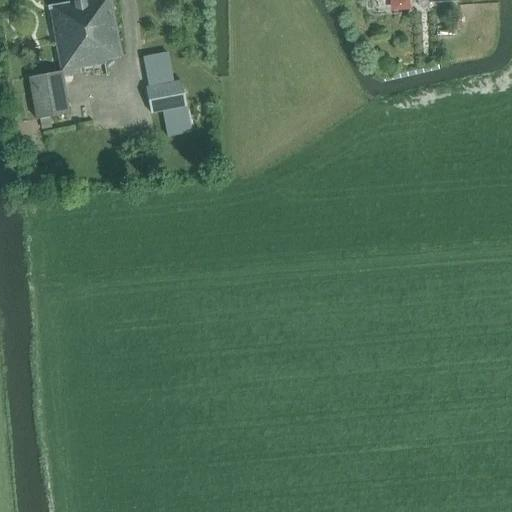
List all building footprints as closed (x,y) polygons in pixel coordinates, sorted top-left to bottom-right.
[(29,78),(37,120),(70,114),(63,77),(82,73),(81,68),(106,64),(106,61),(123,58),(112,0),(89,0),(49,7),(61,72),(29,78)] [(463,22),(453,22),(454,32),(463,31),(463,22)] [(168,56),(143,60),(148,88),(174,83),(168,56)] [(148,88),(146,88),(151,114),(161,112),(186,107),(181,81),(174,83),(148,88)] [(186,107),(161,112),(166,138),(191,133),(186,107)]
